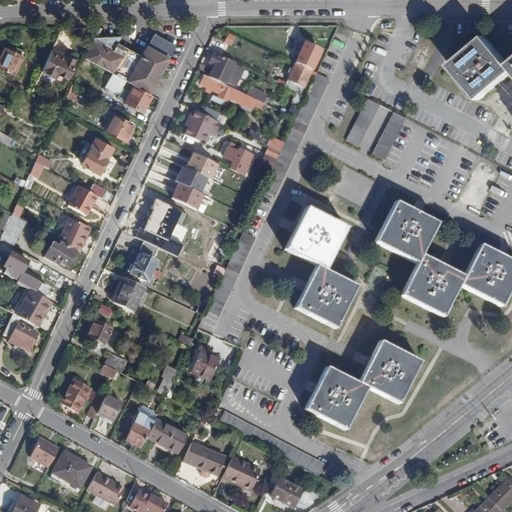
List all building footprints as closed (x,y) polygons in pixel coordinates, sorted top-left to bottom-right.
[(133,85),(149,94),(176,46),(154,33),(141,56),(118,43),(122,36),(95,38),(84,58),(133,85)] [(511,72),(511,61),(508,64),(485,36),(450,65),(479,100),(511,72)] [(305,42),(295,62),(317,72),(320,66),(314,63),(320,49),(305,42)] [(0,55),(0,67),(14,75),(23,57),(4,47),(0,55)] [(225,81),(234,85),(242,67),(212,53),(207,63),(210,64),(212,65),(209,73),(225,81)] [(54,85),(64,90),(76,65),(65,60),(64,62),(50,56),(41,75),(56,82),(54,85)] [(284,85),(300,93),(310,70),(295,63),(284,85)] [(224,84),(225,81),(209,73),(212,65),(210,64),(208,68),(199,64),(196,71),(204,75),(205,76),(224,84)] [(326,84),(329,79),(316,73),(313,78),(326,84)] [(262,103),(245,95),(224,84),(205,76),(204,75),(203,76),(199,75),(195,83),(217,93),(216,96),(227,101),(228,98),(250,109),(253,104),(261,108),(263,104),(262,103)] [(310,85),(323,91),(326,84),(313,78),(310,85)] [(66,96),(73,100),(79,88),(72,83),(66,96)] [(124,102),(142,112),(152,96),(149,94),(133,85),(124,102)] [(320,97),(323,91),(310,85),(307,91),(320,97)] [(245,95),(262,103),(266,94),(250,86),(245,95)] [(317,103),(320,97),(307,91),(305,95),(304,97),(317,103)] [(315,109),(317,103),(304,97),(302,103),(315,109)] [(364,104),(376,110),(379,104),(367,98),(364,104)] [(312,115),(315,109),(302,103),(299,109),(312,115)] [(360,111),(373,117),(376,110),(364,104),(360,111)] [(285,113),(294,116),(296,109),(288,106),(285,113)] [(223,125),(227,118),(205,108),(202,115),(219,122),(223,125)] [(202,115),(191,109),(188,117),(190,119),(186,127),(183,135),(198,142),(204,140),(206,136),(214,132),(219,122),(202,115)] [(296,115),(309,121),(312,115),(299,109),(296,115)] [(370,122),(373,117),(360,111),(358,116),(370,122)] [(391,117),(404,124),(406,118),(393,112),(391,117)] [(105,131),(124,141),(133,126),(114,115),(105,131)] [(293,121),(306,128),(309,121),(296,115),(294,118),(293,121)] [(367,128),(370,122),(358,116),(355,122),(367,128)] [(387,124),(400,130),(404,124),(391,117),(387,124)] [(290,127),(303,133),(306,128),(293,121),(290,127)] [(364,134),(367,128),(355,122),(352,128),(364,134)] [(385,130),(397,136),(400,130),(387,124),(385,130)] [(300,140),(303,133),(290,127),(287,134),(300,140)] [(348,135),(361,141),(364,134),(352,128),(348,135)] [(382,135),(394,142),(397,136),(385,130),(382,135)] [(257,142),(260,135),(250,131),(247,137),(257,142)] [(0,142),(7,146),(11,139),(0,132),(0,142)] [(284,140),(297,146),(300,140),(287,134),(284,140)] [(279,151),(281,146),(284,142),(270,135),(265,145),(267,146),(279,151)] [(358,147),(361,141),(348,135),(345,140),(358,147)] [(379,141),(391,148),(394,142),(382,135),(379,141)] [(81,164),(98,174),(113,148),(96,138),(81,164)] [(294,152),(297,146),(284,140),(284,141),(284,142),(281,146),(294,152)] [(375,148),(388,155),(391,148),(379,141),(375,148)] [(243,175),(252,156),(238,149),(239,147),(229,143),(222,156),(232,161),(228,168),(243,175)] [(162,164),(171,169),(178,156),(185,159),(189,152),(171,144),(162,164)] [(263,153),(276,159),(279,152),(279,151),(267,146),(263,153)] [(279,152),(291,158),(294,152),(281,146),(279,151),(279,152)] [(372,154),(385,160),(388,155),(375,148),(372,154)] [(276,159),(288,164),(291,158),(279,152),(276,159)] [(48,170),(52,162),(38,155),(35,162),(44,167),(48,170)] [(285,171),(288,164),(276,159),(273,165),(285,171)] [(258,170),(266,175),(269,169),(267,168),(269,164),(263,161),(258,170)] [(29,175),(38,179),(44,167),(35,162),(29,175)] [(270,170),(283,176),(285,171),(273,165),(270,170)] [(219,178),(222,169),(213,167),(211,176),(219,178)] [(280,182),(283,176),(270,170),(268,176),(280,182)] [(264,183),(277,189),(280,182),(268,176),(264,183)] [(152,189),(164,194),(168,187),(155,181),(152,189)] [(262,189),(274,195),(277,189),(264,183),(263,186),(262,189)] [(97,197),(102,200),(106,191),(93,184),(89,192),(97,197)] [(252,191),(258,194),(261,187),(255,184),(252,191)] [(67,206),(86,216),(97,197),(89,192),(78,186),(67,206)] [(400,295),(442,317),(459,285),(484,298),(493,277),(502,256),(480,245),(463,276),(421,255),(437,223),(395,201),(374,241),(416,263),(400,295)] [(14,205),(11,214),(18,217),(21,208),(14,205)] [(356,287),(324,270),(346,228),(305,207),(284,249),(315,266),(294,308),(334,329),(356,287)] [(161,241),(166,244),(172,231),(168,229),(172,219),(155,211),(150,221),(152,222),(143,241),(158,248),(161,241)] [(0,237),(0,240),(12,248),(24,222),(11,214),(0,237)] [(77,251),(79,253),(90,229),(69,219),(59,241),(77,251)] [(172,231),(173,231),(177,222),(172,219),(168,229),(172,231)] [(239,237),(252,243),(254,237),(242,231),(239,237)] [(236,244),(249,249),(252,243),(239,237),(236,244)] [(59,263),(67,268),(77,251),(59,241),(54,238),(43,258),(57,266),(59,263)] [(154,255),(158,248),(143,241),(139,248),(154,255)] [(233,250),(246,255),(249,249),(236,244),(233,250)] [(230,256),(243,262),(246,255),(233,250),(230,256)] [(3,273),(17,281),(26,263),(27,261),(10,253),(3,267),(6,269),(3,273)] [(128,274),(146,282),(156,261),(140,254),(135,265),(133,264),(128,274)] [(240,268),(243,262),(230,256),(227,262),(240,268)] [(484,298),(500,307),(511,283),(511,261),(502,256),(493,277),(484,298)] [(38,270),(41,264),(29,257),(27,261),(26,263),(38,270)] [(225,268),(237,274),(240,268),(227,262),(225,268)] [(220,277),(222,274),(224,270),(216,267),(213,274),(220,277)] [(234,280),(237,274),(225,268),(224,270),(222,274),(234,280)] [(219,280),(232,286),(234,280),(222,274),(220,277),(219,280)] [(290,285),(297,288),(300,279),(293,277),(290,285)] [(144,288),(123,278),(111,302),(132,312),(144,288)] [(229,292),(232,286),(219,280),(216,286),(229,292)] [(226,299),(229,292),(216,286),(213,293),(226,299)] [(25,288),(12,313),(12,314),(16,316),(30,291),(25,288)] [(40,314),(42,315),(50,302),(30,291),(16,316),(20,318),(34,326),(40,314)] [(223,304),(226,299),(213,293),(211,298),(223,304)] [(220,311),(223,304),(211,298),(208,305),(220,311)] [(34,326),(39,329),(53,304),(50,302),(42,315),(40,314),(34,326)] [(109,317),(113,310),(101,304),(98,312),(109,317)] [(205,311),(217,317),(220,311),(208,305),(205,311)] [(27,352),(37,334),(18,323),(20,318),(16,316),(12,314),(2,335),(10,339),(9,342),(27,352)] [(96,345),(102,347),(111,328),(94,320),(86,335),(98,341),(96,345)] [(177,340),(183,343),(186,337),(181,334),(177,340)] [(366,388),(398,404),(420,362),(379,341),(357,383),(325,367),(304,410),(344,430),(366,388)] [(189,372),(208,381),(217,360),(206,355),(207,352),(200,349),(189,372)] [(104,363),(121,372),(126,362),(109,353),(104,363)] [(114,377),(116,371),(103,364),(101,370),(114,377)] [(165,396),(169,388),(176,371),(168,367),(156,392),(165,396)] [(59,403),(77,413),(91,388),(73,379),(59,403)] [(96,414),(112,421),(120,403),(104,396),(101,402),(96,414)] [(93,420),(96,414),(101,402),(94,399),(86,416),(93,420)] [(216,423),(222,426),(228,414),(222,411),(216,423)] [(140,450),(145,438),(153,421),(137,414),(124,441),(140,450)] [(222,426),(228,429),(234,417),(228,414),(222,426)] [(228,429),(234,432),(240,421),(234,417),(228,429)] [(177,454),(187,436),(154,419),(153,421),(145,438),(177,454)] [(234,432),(240,436),(246,424),(240,421),(234,432)] [(241,436),(246,439),(252,427),(246,424),(240,436),(241,436)] [(246,439),(252,442),(258,430),(252,427),(246,439)] [(252,442),(258,445),(264,434),(258,430),(252,442)] [(258,445),(264,448),(270,437),(264,434),(258,445)] [(264,448),(270,451),(276,440),(270,437),(264,448)] [(48,467),(58,448),(39,438),(29,457),(48,467)] [(270,451),(276,455),(282,443),(276,440),(270,451)] [(182,461),(217,475),(224,457),(190,442),(182,461)] [(281,457),(282,458),(288,446),(282,443),(276,455),(281,457)] [(282,458),(288,461),(294,449),(288,446),(282,458)] [(288,461),(294,464),(300,452),(294,449),(288,461)] [(51,473),(79,488),(90,467),(63,452),(51,473)] [(294,464),(300,468),(306,456),(300,452),(294,464)] [(300,468),(306,471),(312,459),(307,456),(306,456),(300,468)] [(243,485),(251,488),(259,470),(231,457),(221,478),(242,487),(243,485)] [(277,465),(284,469),(288,461),(282,458),(281,457),(279,461),(277,465)] [(306,471),(312,474),(318,462),(312,459),(306,471)] [(312,474),(318,477),(324,465),(318,462),(312,474)] [(325,472),(334,477),(339,467),(330,463),(325,472)] [(114,505),(123,489),(109,481),(110,480),(95,472),(86,489),(114,505)] [(500,511),(511,499),(511,481),(508,477),(487,499),(498,510),(499,511),(500,511)] [(269,497),(292,509),(302,490),(279,478),(269,497)] [(138,511),(161,511),(166,503),(150,494),(149,497),(138,491),(129,507),(138,511)] [(11,511),(35,511),(38,505),(19,496),(11,511)] [(499,511),(498,510),(487,499),(474,511),(499,511)]
